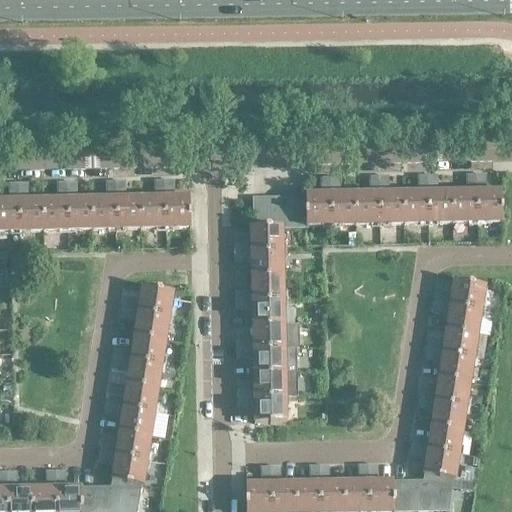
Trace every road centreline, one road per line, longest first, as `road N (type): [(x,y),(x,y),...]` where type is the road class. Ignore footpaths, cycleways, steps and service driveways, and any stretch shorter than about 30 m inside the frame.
road 1 (primary): [(0,8),(511,1)]
road 2 (residential): [(220,459),(394,452),(423,270),(439,259),(511,259)]
road 3 (residential): [(0,459),(80,456),(116,267),(215,258)]
road 4 (residential): [(511,155),(214,162)]
road 5 (residential): [(0,161),(214,162)]
road 6 (residential): [(215,258),(220,459)]
